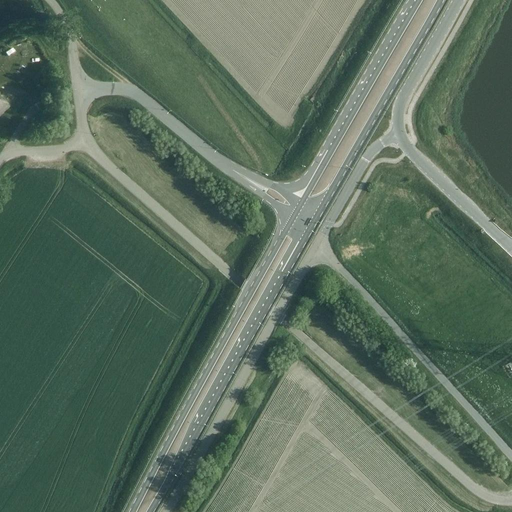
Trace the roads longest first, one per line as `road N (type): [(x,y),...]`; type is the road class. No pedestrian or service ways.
road 1 (unclassified): [(511,502),(481,495),(460,478),(84,141)]
road 2 (trunk): [(294,216),(128,511)]
road 3 (trunk): [(149,511),(315,217)]
road 4 (unclassified): [(166,511),(316,247)]
road 5 (unclassified): [(511,457),(316,247)]
road 6 (trunk): [(315,217),(436,0)]
road 7 (trunk): [(419,0),(302,202)]
road 8 (unclassified): [(232,170),(143,97),(126,89),(79,94)]
road 9 (unclassified): [(399,133),(511,247)]
road 10 (unclassified): [(399,133),(402,102),(459,0)]
road 11 (unclassified): [(316,247),(372,150),(399,133)]
